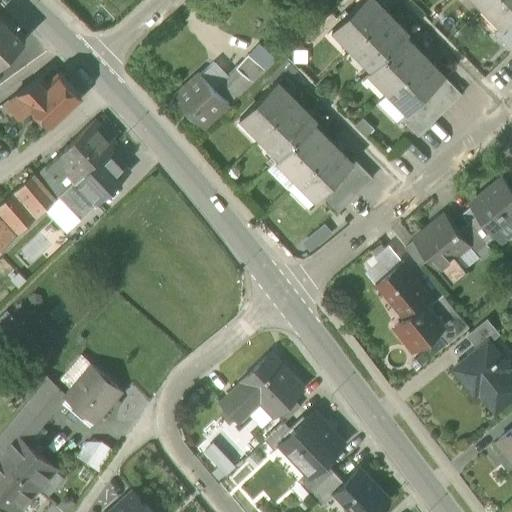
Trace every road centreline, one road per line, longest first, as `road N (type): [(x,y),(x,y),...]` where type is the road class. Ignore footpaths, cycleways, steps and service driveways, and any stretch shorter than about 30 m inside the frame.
road 1 (tertiary): [(97,68),(224,211),(284,299)]
road 2 (residential): [(284,299),(511,113)]
road 3 (tertiary): [(284,299),(444,511)]
road 4 (residential): [(159,428),(176,381),(284,299)]
road 5 (residential): [(78,511),(126,442),(159,428)]
